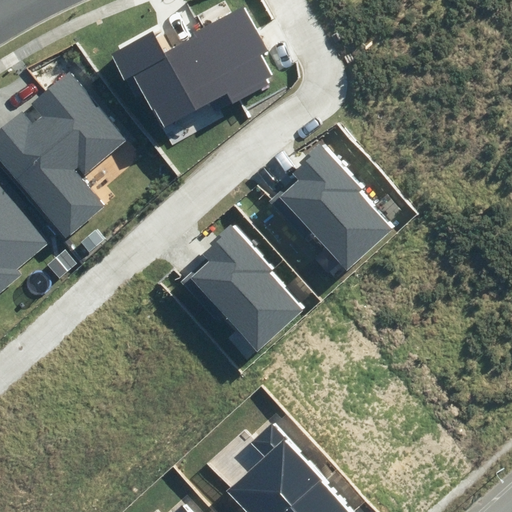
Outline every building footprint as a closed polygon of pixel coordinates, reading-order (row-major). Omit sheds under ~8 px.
[(134,75),(164,128),(217,98),(223,108),(268,84),(265,79),(272,76),(261,56),(269,52),(244,7),(164,52),(152,31),(110,55),(125,80),(134,75)] [(0,130),(0,160),(66,239),(105,207),(74,170),(78,167),(85,175),(127,140),(69,71),(31,102),(42,116),(32,124),(22,112),(0,130)] [(313,231),(347,269),(392,228),(359,192),(361,190),(318,142),(299,159),(303,164),(293,173),(297,178),(272,201),(305,238),(313,231)] [(0,293),(22,275),(17,269),(53,240),(0,176),(0,293)] [(226,317),(258,351),(302,311),(269,275),(274,271),(230,224),(210,241),(214,245),(204,254),(207,258),(180,282),(219,324),(226,317)] [(214,507),(218,511),(349,511),(270,424),(237,454),(253,472),(214,507)] [(189,511),(182,503),(171,511),(189,511)]
